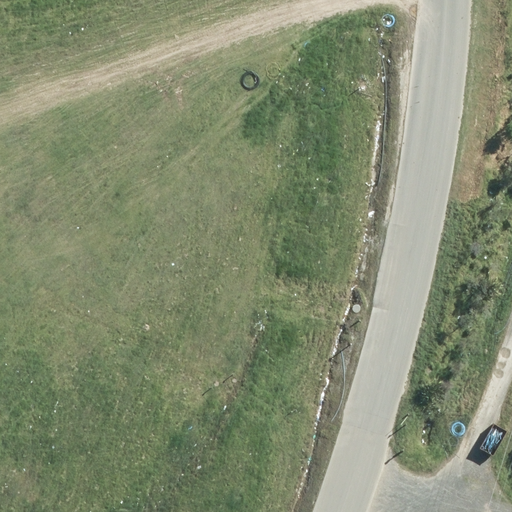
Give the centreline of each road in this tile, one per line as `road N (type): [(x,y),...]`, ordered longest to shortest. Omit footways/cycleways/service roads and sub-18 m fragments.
road 1 (track): [(444,0),(421,235),(337,511)]
road 2 (track): [(451,511),(511,315)]
